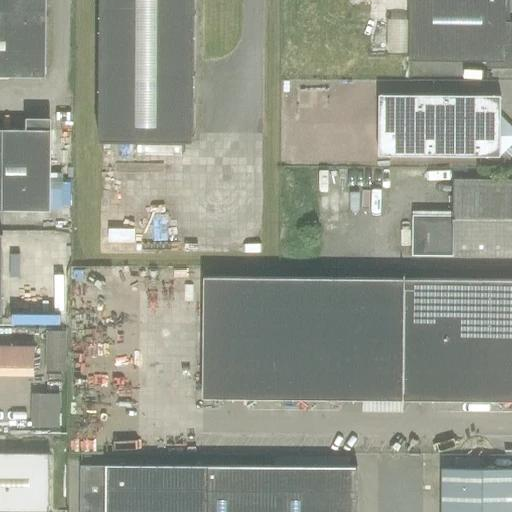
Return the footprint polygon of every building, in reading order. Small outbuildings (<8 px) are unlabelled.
[(0,0),(0,16),(47,17),(46,0),(0,0)] [(196,0),(101,0),(100,141),(195,142),(196,0)] [(511,68),(511,22),(507,23),(506,0),(410,0),(410,61),(488,61),(488,69),(511,68)] [(47,17),(0,16),(0,77),(46,78),(47,17)] [(380,95),(380,156),(501,157),(501,156),(506,151),(511,156),(511,127),(501,117),(501,96),(380,95)] [(0,210),(50,211),(51,130),(0,129),(0,210)] [(511,179),(454,179),(454,211),(414,211),(413,256),(453,256),(511,256),(511,179)] [(511,401),(511,279),(204,280),(204,401),(511,401)] [(48,330),(48,370),(67,370),(67,330),(48,330)] [(0,375),(35,376),(36,345),(0,344),(0,375)] [(61,426),(61,392),(33,393),(33,426),(61,426)] [(0,511),(49,511),(50,511),(51,511),(51,453),(0,452),(0,511)] [(104,467),(80,467),(80,511),(354,511),(354,462),(104,465),(104,467)] [(511,511),(511,467),(443,468),(443,511),(511,511)]
